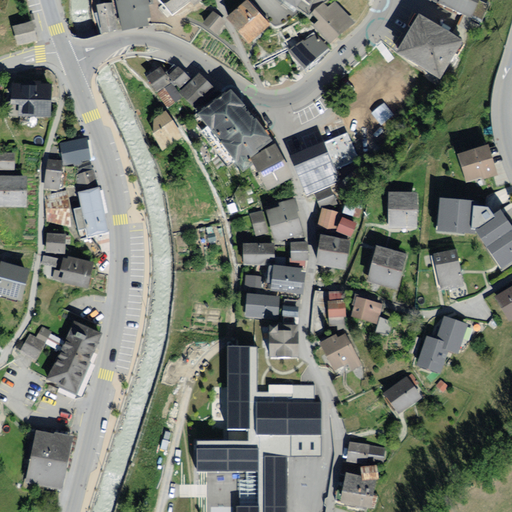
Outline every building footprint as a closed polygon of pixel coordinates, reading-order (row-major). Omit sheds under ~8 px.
[(143,0),(120,0),(115,1),(119,32),(148,28),(143,0)] [(157,0),(156,1),(169,17),(189,0),(157,0)] [(487,0),(429,0),(429,1),(478,22),(487,0)] [(324,3),(313,13),(319,19),(313,25),(329,43),(353,21),(334,1),(328,7),(324,3)] [(243,3),(226,20),(246,41),(263,25),(243,3)] [(111,4),(94,7),(100,36),(117,33),(111,4)] [(224,25),(210,14),(201,25),(214,36),(224,25)] [(462,45),(416,17),(392,55),(439,84),(462,45)] [(31,24),(15,28),(19,43),(35,39),(31,24)] [(292,52),(306,67),(328,48),(319,38),(317,39),(314,35),(304,44),(303,42),(292,52)] [(177,67),(167,77),(177,89),(188,79),(177,67)] [(160,69),(145,79),(155,95),(170,84),(160,69)] [(198,75),(177,94),(193,111),(214,92),(198,75)] [(50,83),(9,81),(7,117),(49,119),(50,83)] [(172,87),(158,95),(168,111),(182,102),(172,87)] [(228,89),(193,118),(238,172),(273,144),(228,89)] [(165,113),(144,127),(162,153),(183,138),(165,113)] [(86,138),(59,143),(63,166),(90,162),(86,138)] [(324,144),(291,159),(308,198),(342,183),(324,144)] [(488,146),(455,156),(463,182),(496,172),(488,146)] [(274,149),(249,164),(267,194),(292,179),(274,149)] [(15,153),(0,153),(0,168),(14,169),(15,153)] [(61,162),(48,161),(45,189),(58,190),(61,162)] [(75,175),(79,191),(97,187),(93,171),(75,175)] [(26,177),(0,176),(0,209),(26,209),(26,177)] [(69,190),(46,196),(46,220),(73,228),(69,190)] [(99,190),(77,195),(86,240),(108,235),(99,190)] [(419,192),(387,192),(387,229),(419,229),(419,192)] [(469,201),(436,199),(434,235),(467,237),(469,201)] [(295,203),(264,212),(274,245),(305,235),(295,203)] [(361,211),(344,206),(342,215),(358,219),(361,211)] [(338,213),(323,209),(319,224),(335,228),(338,213)] [(511,227),(501,211),(471,232),(501,272),(511,263),(511,227)] [(263,212),(250,215),(256,238),(269,234),(263,212)] [(357,224),(341,219),(336,232),(351,238),(357,224)] [(65,236),(45,236),(45,254),(64,254),(65,236)] [(321,237),(317,267),(346,271),(350,241),(321,237)] [(268,244),(242,245),(243,267),(269,267),(268,244)] [(309,244),(290,244),(290,263),(309,263),(309,244)] [(408,255),(375,247),(366,283),(398,292),(408,255)] [(457,251),(433,256),(441,292),(464,287),(457,251)] [(59,255),(52,280),(86,290),(93,265),(59,255)] [(56,260),(43,256),(40,265),(53,269),(56,260)] [(27,271),(0,262),(0,297),(18,303),(27,271)] [(305,270),(271,267),(269,293),(303,296),(305,270)] [(264,278),(246,276),(244,294),(262,297),(264,278)] [(511,287),(493,298),(506,322),(511,318),(511,287)] [(266,297),(245,297),(245,318),(266,318),(266,297)] [(383,306),(356,298),(350,318),(376,326),(383,306)] [(301,302),(284,299),(282,320),(298,322),(301,302)] [(344,301),(326,304),(329,321),(347,319),(344,301)] [(435,340),(426,337),(415,367),(441,376),(449,354),(457,357),(468,326),(443,317),(435,340)] [(70,324),(44,382),(74,396),(100,338),(70,324)] [(43,327),(37,337),(46,343),(52,333),(43,327)] [(300,327),(268,327),(268,357),(300,357),(300,327)] [(336,335),(318,345),(334,373),(349,364),(352,371),(363,365),(346,334),(338,339),(336,335)] [(46,344),(30,335),(19,354),(35,363),(46,344)] [(258,363),(237,362),(237,381),(229,381),(228,426),(247,426),(248,394),(257,394),(258,363)] [(406,379),(382,396),(397,416),(421,399),(406,379)] [(448,387),(441,381),(436,386),(443,393),(448,387)] [(296,405),(258,406),(258,445),(197,446),(197,471),(260,470),(260,510),(239,510),(238,511),(288,511),(288,435),(321,434),(321,404),(314,404),(314,387),(296,387),(296,405)] [(72,441),(35,433),(24,486),(60,494),(72,441)] [(388,446),(350,441),(347,460),(385,465),(388,446)] [(376,467),(360,469),(362,483),(378,480),(376,467)] [(360,476),(344,473),(339,505),(371,511),(374,495),(357,492),(360,476)]
